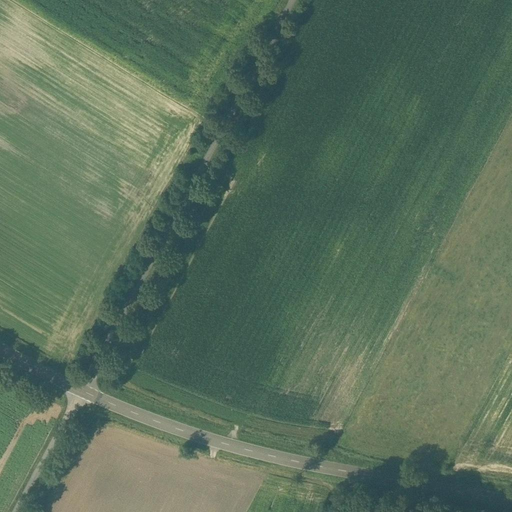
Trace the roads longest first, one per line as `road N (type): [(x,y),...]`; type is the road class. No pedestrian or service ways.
road 1 (tertiary): [(511,499),(288,459),(74,386)]
road 2 (unclassified): [(74,386),(288,0)]
road 3 (unclassified): [(8,511),(74,386)]
